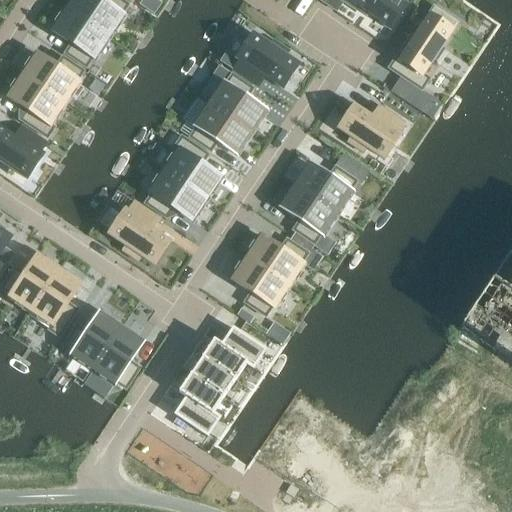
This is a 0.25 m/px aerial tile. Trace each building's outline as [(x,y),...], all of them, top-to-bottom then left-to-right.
[(70,3),(66,10),(109,39),(114,33),(116,34),(121,26),(119,24),(124,18),(121,16),(128,6),(118,0),(101,0),(100,2),(97,0),(68,0),(68,2),(70,3)] [(344,0),(389,31),(405,7),(395,0),(344,0)] [(404,65),(397,76),(421,92),(429,80),(422,75),(432,61),(436,64),(445,51),(441,48),(457,23),(433,7),(397,61),(404,65)] [(56,25),(51,32),(71,45),(64,55),(85,69),(92,59),(95,61),(99,54),(101,56),(107,48),(105,46),(109,39),(66,10),(61,17),(59,15),(53,23),(56,25)] [(239,61),(233,72),(257,88),(264,78),(282,90),(298,66),(285,58),(288,52),(273,42),(269,47),(252,36),(237,59),(239,61)] [(25,70),(21,76),(65,105),(69,99),(71,100),(77,92),(74,91),(79,84),(77,82),(83,72),(62,58),(55,68),(35,55),(31,62),(29,60),(23,68),(25,70)] [(11,91),(6,98),(26,111),(20,121),(24,124),(47,139),(54,128),(51,126),(55,120),(57,122),(62,114),(60,112),(65,105),(21,76),(16,83),(14,82),(9,90),(11,91)] [(222,84),(208,105),(251,135),(266,113),(246,100),(252,90),(231,76),(225,85),(222,84)] [(402,79),(391,94),(409,105),(419,90),(402,79)] [(196,129),(189,139),(210,153),(217,143),(237,156),(251,135),(208,105),(193,127),(196,129)] [(354,106),(338,129),(351,138),(347,143),(363,154),(367,148),(384,160),(399,136),(397,134),(403,124),(379,108),(372,118),(354,106)] [(0,127),(0,169),(6,174),(9,168),(26,180),(42,156),(39,154),(46,144),(22,128),(15,138),(0,127)] [(168,165),(163,172),(207,201),(211,194),(213,196),(219,188),(217,186),(221,180),(201,166),(208,156),(181,138),(174,149),(177,151),(173,157),(171,156),(165,164),(168,165)] [(308,165),(294,186),(337,216),(352,194),(349,192),(356,183),(335,168),(328,178),(308,165)] [(151,195),(144,205),(165,219),(172,209),(192,223),(197,216),(199,217),(204,209),(202,208),(207,201),(163,172),(158,179),(156,177),(151,185),(153,187),(148,194),(151,195)] [(294,186),(279,208),(299,221),(293,231),(314,246),(320,236),(323,237),(337,216),(294,186)] [(125,211),(109,235),(126,247),(122,252),(138,262),(141,257),(154,266),(170,242),(152,230),(159,220),(134,203),(127,213),(125,211)] [(0,275),(8,264),(0,259),(0,254),(11,238),(4,233),(6,231),(0,227),(0,275)] [(296,234),(290,243),(302,251),(307,255),(310,251),(314,246),(296,234)] [(250,252),(245,259),(289,288),(293,281),(296,283),(301,275),(299,273),(303,266),(301,265),(308,255),(302,251),(290,243),(286,241),(280,250),(260,237),(255,244),(253,242),(247,250),(250,252)] [(511,252),(503,266),(461,328),(511,362),(511,252)] [(14,269),(0,290),(10,297),(8,299),(15,304),(14,306),(22,311),(23,309),(29,313),(59,270),(52,266),(54,263),(46,258),(45,260),(38,256),(24,275),(14,269)] [(235,273),(231,280),(251,294),(244,304),(265,318),(272,308),(274,310),(279,303),(281,304),(287,296),(284,295),(289,288),(245,259),(241,265),(238,264),(233,272),(235,273)] [(59,270),(29,313),(37,318),(35,321),(43,326),(45,324),(50,328),(48,331),(59,338),(77,311),(67,305),(81,285),(74,280),(75,278),(67,272),(66,275),(59,270)] [(241,309),(237,315),(282,346),(289,335),(273,324),(270,329),(241,309)] [(76,327),(62,348),(72,355),(70,357),(92,372),(121,328),(100,314),(86,334),(76,327)] [(121,328),(92,372),(114,386),(115,384),(125,391),(139,369),(130,363),(143,343),(121,328)] [(232,329),(221,346),(246,363),(254,369),(266,352),(232,329)] [(213,341),(202,358),(235,380),(246,363),(221,346),(213,341)] [(202,358),(190,375),(224,397),(235,380),(202,358)] [(190,375),(179,392),(187,397),(212,414),(224,397),(190,375)] [(187,397),(175,414),(208,436),(220,419),(212,414),(187,397)] [(150,429),(136,457),(156,467),(170,439),(150,429)]
